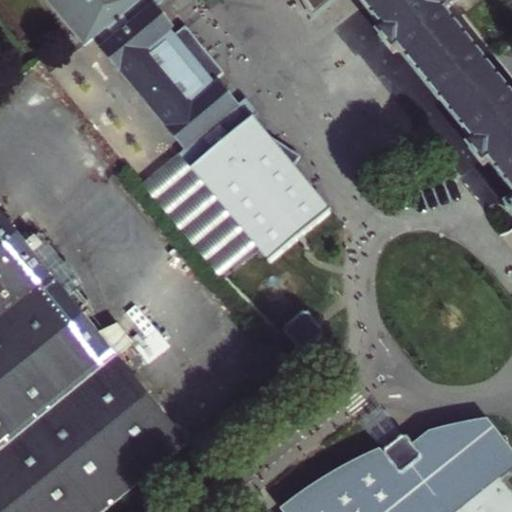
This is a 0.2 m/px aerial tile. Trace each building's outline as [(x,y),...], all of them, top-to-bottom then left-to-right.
[(189,173),(249,122),(257,116),(244,99),(235,107),(218,87),(216,88),(211,83),(222,74),(183,28),(172,37),(168,32),(170,30),(156,13),(163,8),(156,0),(145,0),(142,3),(139,0),(42,0),(84,49),(108,29),(116,39),(102,51),(184,149),(141,185),(217,279),(253,248),(189,173)] [(331,0),(300,0),(310,16),(331,0)] [(511,107),(439,12),(444,8),(442,6),(450,0),(453,0),(454,1),(454,0),(358,0),(381,30),(376,34),(390,52),(396,48),(470,144),(465,148),(479,166),(483,162),(511,199),(500,208),(511,223),(511,107)] [(249,122),(189,173),(253,248),(265,262),(325,211),(290,171),(298,161),(260,135),(249,122)] [(0,511),(106,511),(187,445),(26,241),(0,210),(0,511)] [(303,320),(297,318),(283,328),(283,334),(294,348),(300,350),(313,341),(313,333),(303,320)] [(511,511),(511,495),(502,483),(511,474),(511,455),(486,423),(448,430),(429,435),(411,449),(402,440),(383,458),(379,454),(365,460),(324,483),(282,511),(511,511)]
